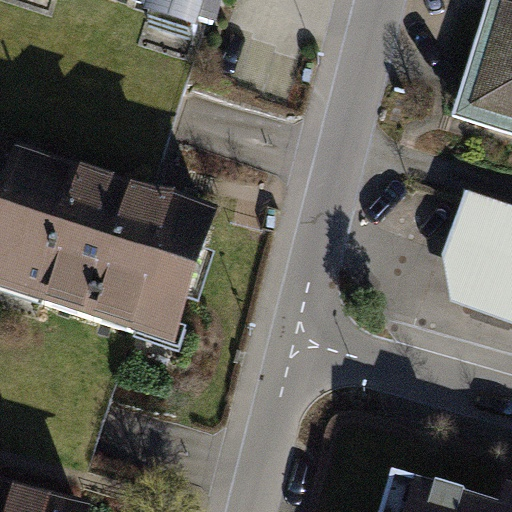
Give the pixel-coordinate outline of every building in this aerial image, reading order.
[(229,0),(89,0),(216,41),(229,0)] [(511,0),(510,0),(498,7),(463,121),(511,136),(511,0)] [(232,219),(32,155),(0,253),(0,290),(189,352),(232,219)] [(511,214),(471,200),(449,263),(461,310),(511,329),(511,214)] [(511,511),(511,496),(391,462),(376,511),(511,511)] [(0,511),(107,511),(109,506),(0,479),(0,511)]
